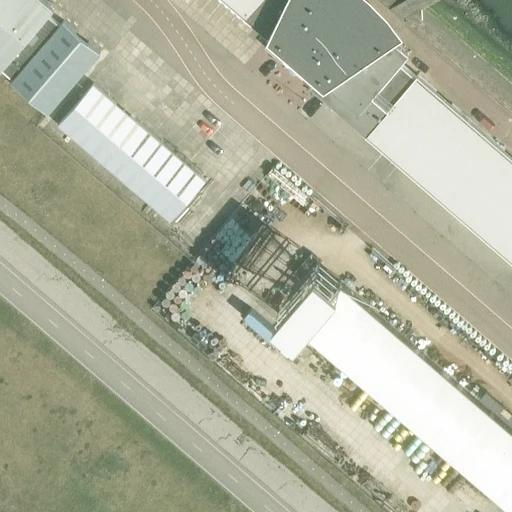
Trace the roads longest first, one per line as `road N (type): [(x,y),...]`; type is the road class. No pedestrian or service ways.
road 1 (unclassified): [(148,0),(213,86),(511,346)]
road 2 (tertiary): [(270,511),(0,279)]
